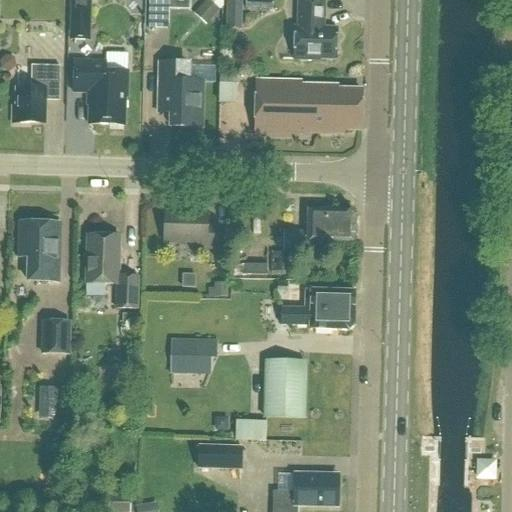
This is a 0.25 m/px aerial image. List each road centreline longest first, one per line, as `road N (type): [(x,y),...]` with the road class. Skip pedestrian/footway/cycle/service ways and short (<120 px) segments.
road 1 (residential): [(374,175),(0,162)]
road 2 (residential): [(365,511),(374,175)]
road 3 (secondary): [(393,511),(403,176)]
road 4 (secondary): [(403,176),(408,0)]
road 5 (residential): [(374,175),(380,0)]
road 6 (unclassified): [(507,511),(511,348)]
